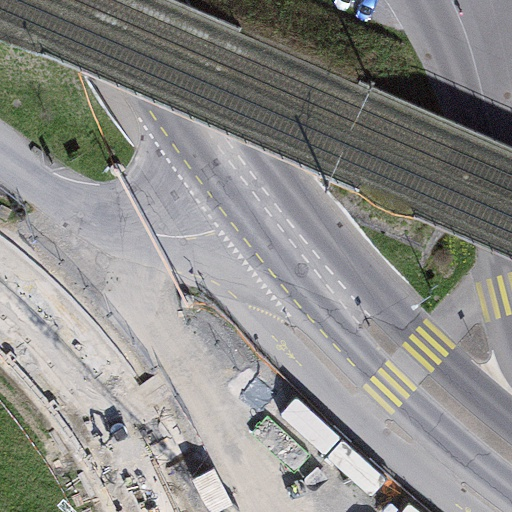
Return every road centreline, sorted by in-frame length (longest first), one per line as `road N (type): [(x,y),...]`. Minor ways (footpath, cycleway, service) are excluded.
road 1 (primary): [(120,0),(345,298),(410,369),(511,455)]
road 2 (unclassified): [(511,315),(451,73),(418,0)]
